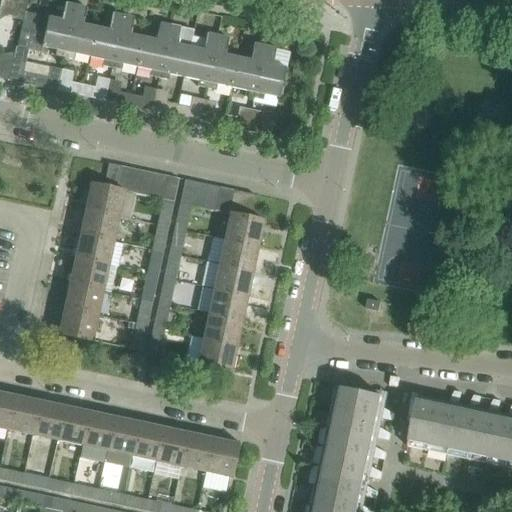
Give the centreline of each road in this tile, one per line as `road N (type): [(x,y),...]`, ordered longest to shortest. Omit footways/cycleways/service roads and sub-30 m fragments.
road 1 (residential): [(0,116),(330,187)]
road 2 (unclassified): [(0,372),(277,432)]
road 3 (residential): [(511,366),(296,344)]
road 4 (residential): [(330,187),(369,0)]
road 5 (unclassified): [(0,372),(31,223),(0,217)]
road 6 (residential): [(296,344),(330,187)]
